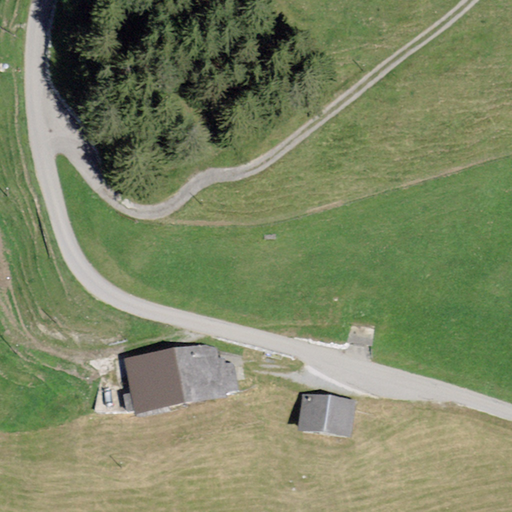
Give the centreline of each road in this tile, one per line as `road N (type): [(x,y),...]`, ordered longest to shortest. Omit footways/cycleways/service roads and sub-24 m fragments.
road 1 (unclassified): [(511,411),(140,310),(102,292),(73,256),(44,141),(33,52),(42,0)]
road 2 (track): [(134,213),(166,208),(199,182),(273,164),(389,61),(477,0)]
